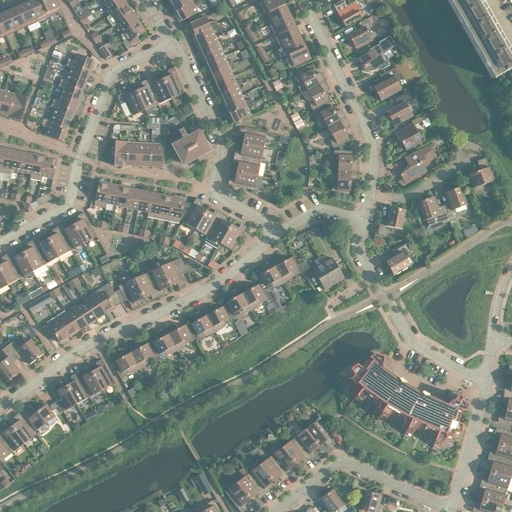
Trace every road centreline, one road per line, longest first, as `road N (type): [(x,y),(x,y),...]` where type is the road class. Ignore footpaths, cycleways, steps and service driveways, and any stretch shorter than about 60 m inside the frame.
road 1 (residential): [(0,410),(96,341),(235,273),(277,232)]
road 2 (residential): [(0,244),(68,205),(111,72),(171,44)]
road 3 (residential): [(277,232),(212,192),(220,146),(171,44)]
road 4 (residential): [(489,376),(418,344),(400,326),(359,253),(364,220)]
road 5 (residential): [(368,198),(370,133),(306,0)]
road 6 (residential): [(278,511),(341,466),(451,510)]
road 7 (residential): [(451,510),(489,376)]
